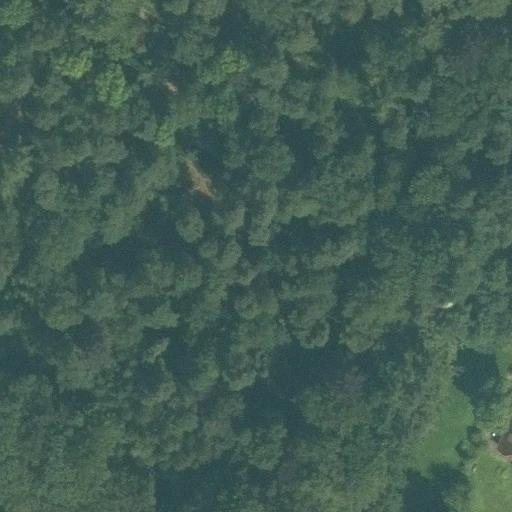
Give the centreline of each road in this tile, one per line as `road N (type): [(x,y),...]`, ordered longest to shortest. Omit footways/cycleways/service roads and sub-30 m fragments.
road 1 (track): [(316,511),(493,0)]
road 2 (unclassified): [(257,511),(0,396)]
